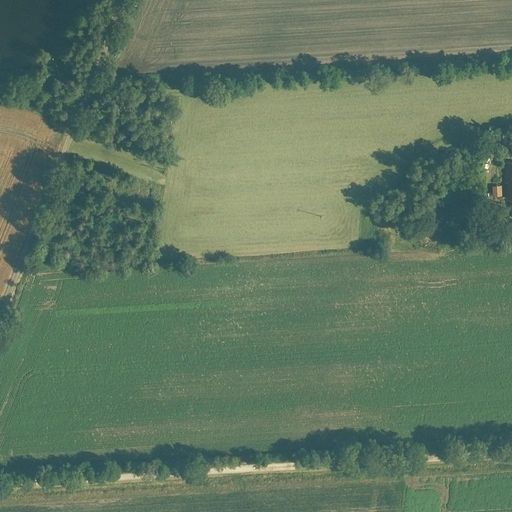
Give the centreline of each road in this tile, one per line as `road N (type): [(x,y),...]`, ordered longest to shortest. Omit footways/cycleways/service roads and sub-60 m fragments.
road 1 (track): [(511,453),(0,478)]
road 2 (residential): [(125,0),(0,321)]
